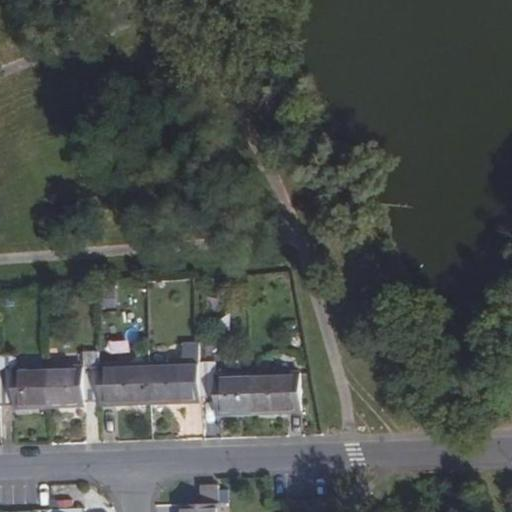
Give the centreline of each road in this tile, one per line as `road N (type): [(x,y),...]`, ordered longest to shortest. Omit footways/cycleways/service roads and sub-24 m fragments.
road 1 (residential): [(133,462),(511,450)]
road 2 (residential): [(0,465),(133,462)]
